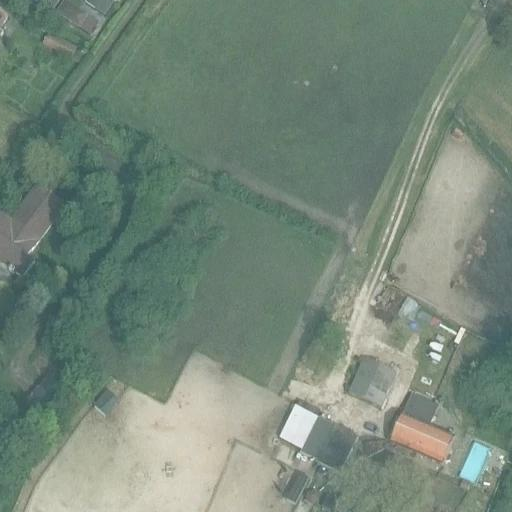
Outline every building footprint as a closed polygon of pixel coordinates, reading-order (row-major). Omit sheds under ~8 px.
[(53,37),(46,49),(74,65),(81,53),(53,37)] [(0,263),(10,272),(9,273),(14,276),(15,275),(23,281),(35,264),(28,259),(64,210),(38,190),(24,208),(33,214),(20,231),(1,217),(0,217),(0,263)] [(349,396),(367,404),(380,411),(395,376),(364,362),(349,396)] [(470,371),(454,379),(471,413),(487,405),(470,371)] [(390,446),(441,469),(454,442),(429,431),(439,409),(412,397),(390,446)] [(291,452),(313,463),(332,427),(309,415),(291,452)] [(317,466),(340,477),(359,440),(335,429),(317,466)]
